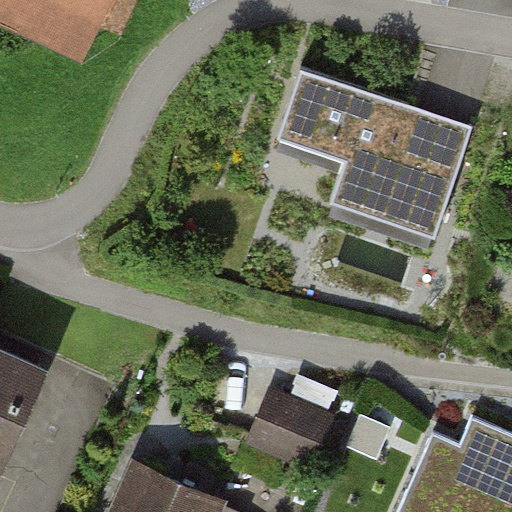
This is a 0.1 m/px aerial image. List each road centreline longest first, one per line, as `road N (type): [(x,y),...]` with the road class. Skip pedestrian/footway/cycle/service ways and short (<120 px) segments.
road 1 (residential): [(37,228),(79,210),(188,45),(239,15),(294,1),(511,37)]
road 2 (residential): [(37,228),(50,267),(88,291),(229,331),(511,376)]
